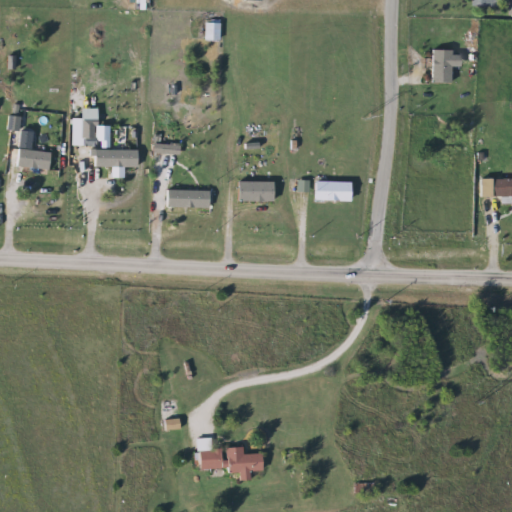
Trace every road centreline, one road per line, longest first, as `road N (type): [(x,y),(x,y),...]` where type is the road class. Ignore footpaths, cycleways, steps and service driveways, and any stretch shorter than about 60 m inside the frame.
road 1 (tertiary): [(0,270),(511,284)]
road 2 (residential): [(368,280),(391,112),(388,0)]
